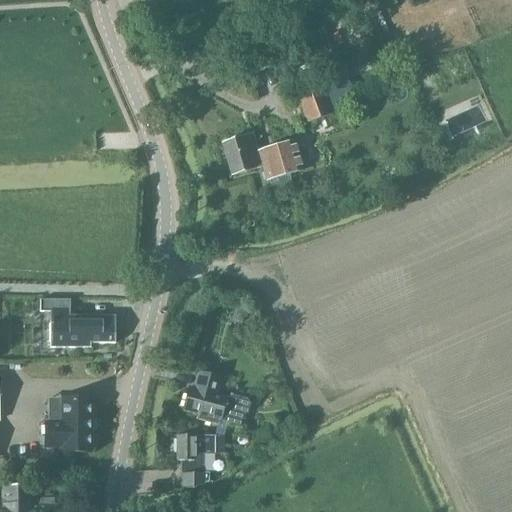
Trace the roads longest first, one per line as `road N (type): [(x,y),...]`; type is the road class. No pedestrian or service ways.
road 1 (tertiary): [(110,511),(164,276),(167,186),(97,0)]
road 2 (track): [(511,225),(431,249),(318,267),(164,276)]
road 3 (track): [(320,0),(160,69)]
